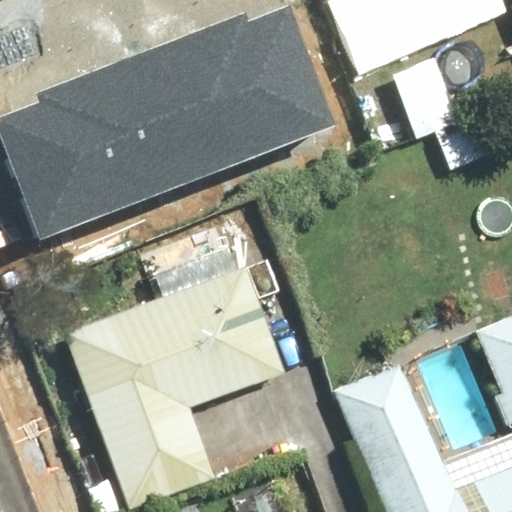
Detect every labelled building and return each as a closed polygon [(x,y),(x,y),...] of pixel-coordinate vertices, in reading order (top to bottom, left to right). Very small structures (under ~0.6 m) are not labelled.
[(1,117),(44,230),(331,123),(288,9),(250,24),(247,16),(40,94),(43,101),(1,117)] [(382,43),(400,98),(368,109),(384,157),(427,143),(418,118),(457,105),(437,47),(420,53),(414,32),(382,43)] [(434,129),(448,170),(494,154),(479,113),(434,129)] [(511,152),(467,172),(484,212),(469,218),(496,281),(511,275),(511,277),(511,152)] [(253,266),(70,335),(135,511),(218,480),(194,416),(294,378),(253,266)] [(406,366),(340,392),(387,511),(511,511),(511,319),(481,332),(511,411),(511,436),(448,461),(443,458),(406,366)]
